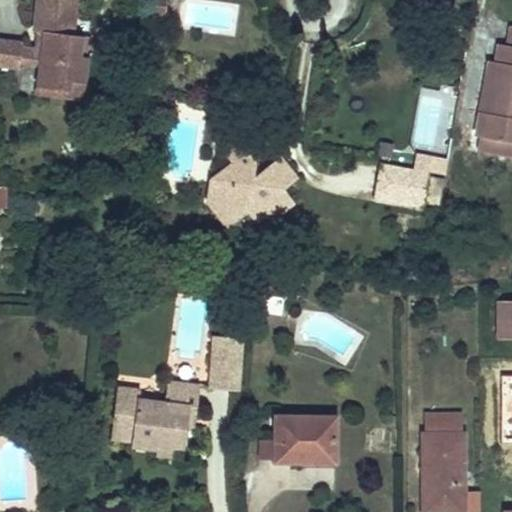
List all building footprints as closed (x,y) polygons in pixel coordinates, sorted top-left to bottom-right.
[(23,44),(0,40),(0,66),(20,69),(20,63),(40,65),(37,88),(68,92),(70,82),(85,84),(88,57),(80,56),(82,36),(73,35),(77,0),(37,0),(34,31),(36,32),(44,33),(42,50),(34,49),(22,47),(23,44)] [(164,21),(167,1),(159,0),(154,0),(152,20),(164,21)] [(511,27),(508,46),(499,45),(487,114),(480,113),(476,137),(479,138),(511,143),(511,27)] [(42,50),(44,33),(36,32),(34,49),(42,50)] [(88,57),(90,37),(82,36),(80,56),(88,57)] [(487,114),(496,63),(487,61),(478,112),(480,113),(487,114)] [(83,101),(85,84),(70,82),(68,92),(37,88),(37,96),(83,101)] [(224,205),(237,221),(248,212),(259,228),(293,202),(284,189),(296,180),(279,157),(264,168),(254,176),(255,168),(257,152),(244,135),(222,151),(232,165),(230,182),(211,179),(208,203),(224,205)] [(511,157),(511,143),(479,138),(477,151),(511,157)] [(392,158),(394,145),(382,143),(380,157),(392,158)] [(428,176),(429,172),(382,163),(375,197),(422,207),(423,203),(428,176)] [(230,182),(232,165),(211,179),(230,182)] [(439,206),(444,179),(428,176),(423,203),(439,206)] [(237,221),(224,205),(208,203),(228,228),(237,221)] [(285,298),(289,272),(265,268),(260,294),(285,298)] [(99,296),(101,284),(85,281),(83,294),(99,296)] [(511,339),(511,301),(499,301),(499,340),(511,339)] [(82,312),(81,321),(90,321),(91,313),(82,312)] [(243,348),(244,340),(213,337),(212,345),(243,348)] [(239,391),(243,348),(212,345),(209,388),(239,391)] [(511,363),(479,364),(480,378),(511,377),(511,363)] [(165,402),(139,398),(141,389),(118,386),(111,440),(132,443),(131,448),(157,451),(157,446),(184,450),(189,412),(197,413),(200,384),(168,380),(165,402)] [(194,428),(197,413),(189,412),(187,427),(194,428)] [(461,434),(461,414),(426,414),(426,434),(461,434)] [(335,455),(335,417),(276,416),(276,440),(275,460),(275,462),(307,462),(307,454),(335,455)] [(463,511),(464,434),(461,434),(426,434),(423,434),(423,511),(463,511)] [(275,460),(276,440),(258,440),(258,460),(275,460)] [(182,460),(184,450),(157,446),(156,457),(182,460)] [(335,463),(335,455),(307,454),(307,462),(335,463)] [(468,491),(468,511),(478,511),(479,491),(468,491)]
